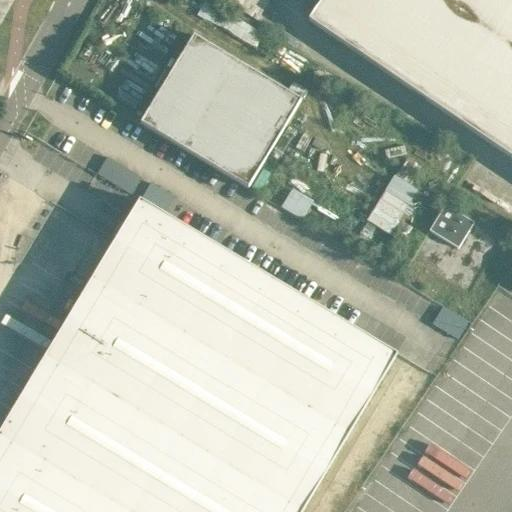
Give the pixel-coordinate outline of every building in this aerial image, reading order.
[(511,0),(323,0),(309,21),(511,158),(511,0)] [(141,124),(247,190),(248,188),(300,101),(193,37),(141,124)] [(97,174),(132,193),(142,176),(106,157),(97,174)] [(392,175),(366,220),(389,233),(415,188),(392,175)] [(0,432),(0,511),(302,511),(397,355),(139,200),(0,432)] [(445,206),(429,231),(458,248),(473,223),(445,206)] [(441,309),(434,327),(460,336),(466,318),(441,309)]
